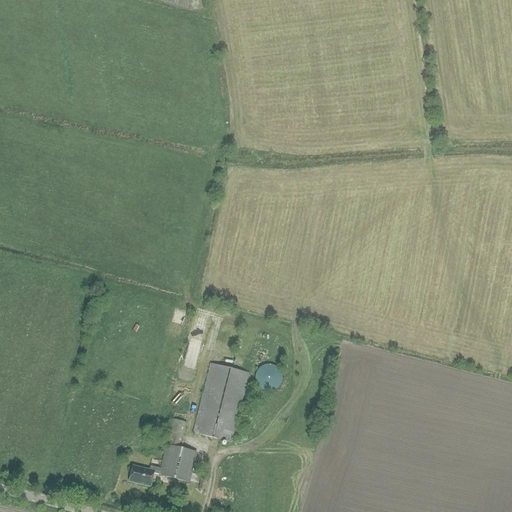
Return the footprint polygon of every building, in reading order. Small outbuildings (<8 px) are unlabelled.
[(220,330),(193,433),(231,443),(258,339),(220,330)] [(190,343),(185,365),(197,368),(203,346),(190,343)] [(255,375),(255,378),(255,381),(256,383),(257,386),(259,388),(261,390),(263,391),(266,392),(269,392),(271,392),(273,391),(276,390),(278,388),(280,386),(281,384),(282,381),(282,378),(282,376),(281,373),(280,371),(278,369),(277,367),(274,366),(272,365),(269,365),(266,365),(263,366),(261,367),(259,369),(257,371),(256,373),(255,375)] [(167,445),(181,449),(184,436),(183,436),(187,422),(173,419),(167,445)] [(197,453),(181,449),(167,445),(161,469),(151,467),(150,471),(133,467),(129,482),(151,487),(154,474),(160,475),(159,476),(190,483),(197,453)]
